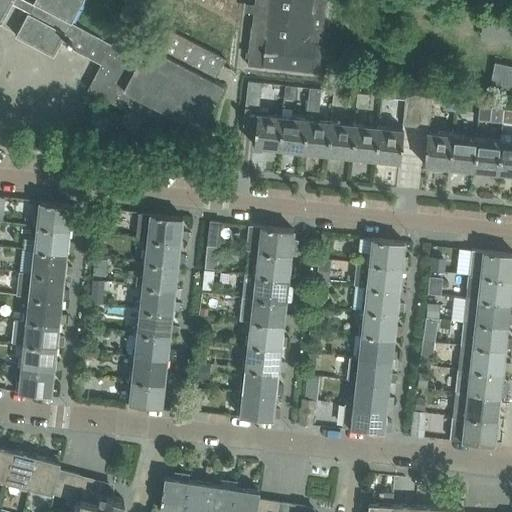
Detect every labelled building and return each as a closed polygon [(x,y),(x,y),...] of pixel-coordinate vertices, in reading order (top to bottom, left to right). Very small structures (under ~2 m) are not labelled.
[(0,0),(0,19),(0,20),(10,3),(28,12),(15,36),(53,56),(60,43),(100,64),(87,90),(160,129),(168,114),(199,130),(222,85),(213,81),(225,60),(157,24),(147,43),(120,28),(111,45),(71,23),(82,0),(34,0),(32,4),(24,0),(0,0)] [(254,0),(251,26),(250,26),(248,51),(247,65),(262,67),(262,65),(310,71),(313,48),(320,49),(325,0),(254,0)] [(511,26),(486,23),(483,40),(511,43),(511,26)] [(369,76),(358,74),(356,88),(367,89),(369,76)] [(244,107),(258,108),(261,82),(247,80),(244,107)] [(284,98),(295,99),(297,86),(285,85),(284,98)] [(308,100),(319,102),(321,89),(309,87),(308,100)] [(332,103),(343,104),(345,91),(333,90),(332,103)] [(356,106),(368,107),(369,94),(357,93),(356,106)] [(403,120),(416,121),(419,95),(406,93),(403,120)] [(419,95),(416,121),(429,123),(432,96),(419,95)] [(454,112),(466,113),(467,100),(456,99),(454,112)] [(479,106),(479,108),(478,119),(489,120),(491,107),(479,106)] [(502,122),(511,122),(511,109),(503,109),(502,122)] [(253,145),(278,148),(281,115),(256,112),(253,145)] [(278,148),(302,150),(306,118),(281,115),(278,148)] [(306,118),(304,151),(326,153),(330,120),(306,118)] [(354,123),(330,120),(326,153),(350,156),(354,123)] [(378,126),(354,123),(350,156),(374,158),(378,126)] [(398,161),(403,129),(378,126),(374,158),(398,161)] [(452,134),(426,131),(423,164),(448,167),(452,134)] [(472,169),(476,137),(452,134),(448,167),(472,169)] [(472,169),(496,172),(500,139),(476,137),(472,169)] [(496,172),(511,173),(511,140),(500,139),(496,172)] [(38,201),(36,225),(69,229),(71,205),(38,201)] [(136,237),(148,238),(181,241),(183,217),(139,212),(136,237)] [(222,222),(209,221),(207,245),(219,246),(222,222)] [(249,224),(246,249),(257,250),(291,253),(293,229),(249,224)] [(69,229),(36,225),(33,249),(66,252),(69,229)] [(401,266),(404,241),(371,238),(371,239),(359,237),(358,251),(369,252),(368,262),(401,266)] [(179,264),(181,241),(148,238),(146,261),(179,264)] [(33,249),(31,272),(64,276),(66,252),(33,249)] [(468,273),(479,274),(511,277),(511,253),(471,249),(468,273)] [(257,250),(255,273),(288,277),(291,253),(257,250)] [(105,275),(107,260),(95,258),(93,274),(105,275)] [(176,288),(179,264),(146,261),(143,285),(176,288)] [(399,289),(401,266),(368,262),(357,261),(354,284),(399,289)] [(203,272),(203,274),(203,279),(202,288),(212,289),(214,271),(204,270),(203,272)] [(19,271),(17,295),(28,296),(61,299),(64,276),(31,272),(19,271)] [(255,273),(252,297),(285,300),(288,277),(255,273)] [(465,297),(477,298),(510,301),(511,280),(511,277),(479,274),(468,273),(465,297)] [(428,292),(440,294),(441,278),(429,276),(428,292)] [(396,313),(399,289),(354,284),(352,308),(363,309),(396,313)] [(143,285),(141,308),(174,311),(176,288),(143,285)] [(58,323),(61,299),(28,296),(25,319),(58,323)] [(252,297),(250,320),(283,324),(285,300),(252,297)] [(510,301),(477,298),(465,297),(463,320),(507,325),(510,301)] [(425,317),(438,318),(439,304),(427,303),(426,303),(425,317)] [(172,335),(174,311),(141,308),(139,332),(172,335)] [(394,336),(396,313),(363,309),(360,333),(394,336)] [(425,317),(422,340),(434,342),(438,319),(425,317)] [(56,346),(58,323),(25,319),(13,318),(11,341),(23,343),(56,346)] [(250,320),(247,344),(280,347),(283,324),(250,320)] [(507,325),(463,320),(460,344),(504,348),(507,325)] [(170,358),(172,335),(139,332),(137,355),(170,358)] [(360,333),(358,356),(391,360),(394,336),(360,333)] [(434,342),(422,340),(419,363),(431,365),(434,342)] [(23,343),(20,366),(53,370),(56,346),(23,343)] [(247,344),(244,367),(278,371),(280,347),(247,344)] [(502,372),(504,348),(460,344),(458,367),(502,372)] [(137,355),(134,379),(168,382),(170,358),(137,355)] [(358,356),(355,380),(388,383),(391,360),(358,356)] [(53,370),(20,366),(17,392),(20,392),(20,391),(51,394),(53,370)] [(244,367),(242,391),(275,394),(278,371),(244,367)] [(458,367),(455,391),(499,395),(502,372),(458,367)] [(168,382),(134,379),(132,404),(135,404),(135,403),(165,406),(168,382)] [(355,380),(353,403),(386,407),(388,383),(355,380)] [(200,408),(202,388),(190,387),(188,407),(200,408)] [(275,394),(242,391),(239,416),(242,416),(242,415),(272,419),(275,394)] [(455,391),(452,414),(497,419),(499,395),(455,391)] [(386,407),(353,403),(350,428),(353,429),(353,427),(383,431),(386,407)] [(410,435),(423,436),(426,412),(413,411),(410,435)] [(497,419),(452,414),(450,438),(461,440),(461,441),(463,441),(464,440),(494,443),(497,419)] [(0,479),(5,481),(13,449),(0,445),(0,479)] [(5,481),(28,487),(36,455),(13,449),(5,481)] [(53,493),(53,492),(52,492),(58,469),(60,461),(36,455),(28,487),(53,493)] [(53,492),(63,495),(69,472),(58,469),(52,492),(53,492)] [(63,495),(74,498),(80,475),(69,472),(63,495)] [(181,511),(183,511),(188,479),(189,473),(179,472),(178,478),(164,476),(159,509),(181,511)] [(80,475),(74,498),(79,499),(80,498),(86,500),(92,478),(80,475)] [(92,478),(86,500),(98,503),(103,486),(104,481),(92,478)] [(183,511),(207,511),(212,483),(188,479),(183,511)] [(212,483),(207,511),(231,511),(235,486),(236,487),(236,481),(226,479),(225,485),(212,483)] [(79,499),(76,511),(120,511),(124,499),(111,496),(111,488),(103,486),(98,503),(79,499)] [(255,511),(258,498),(259,490),(236,487),(235,486),(231,511),(255,511)] [(267,511),(269,500),(258,498),(255,511),(267,511)] [(267,511),(279,511),(281,502),(269,500),(267,511)] [(279,511),(291,511),(293,504),(281,502),(279,511)] [(367,511),(391,511),(392,503),(368,502),(367,511)] [(391,511),(415,511),(416,505),(392,503),(391,511)]
